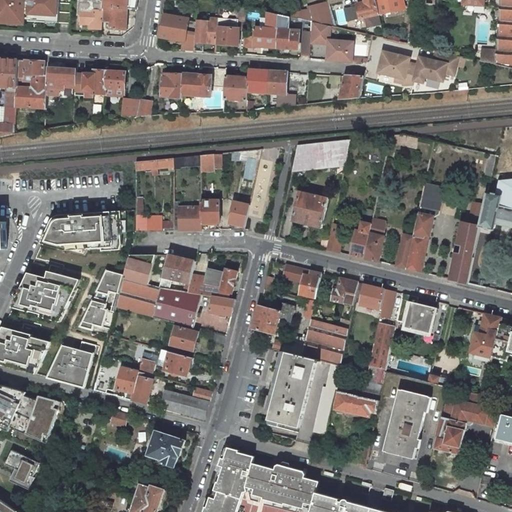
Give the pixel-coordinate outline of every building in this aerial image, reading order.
[(0,0),(0,22),(25,24),(25,19),(30,19),(30,21),(60,23),(70,23),(71,0),(0,0)] [(103,21),(104,0),(80,0),(79,22),(82,22),(82,24),(91,24),(91,28),(102,29),(103,21)] [(104,0),(103,21),(112,21),(111,29),(113,29),(126,30),(127,9),(137,10),(138,0),(104,0)] [(379,14),(375,0),(364,0),(366,3),(357,4),(358,7),(345,9),(348,21),(365,17),(367,27),(381,24),(379,14)] [(375,0),(379,14),(405,9),(403,0),(375,0)] [(511,0),(500,0),(497,50),(496,53),(495,65),(511,68),(511,0)] [(323,24),(328,26),(330,26),(336,28),(329,4),(329,2),(309,6),(313,22),(323,24)] [(247,7),(238,5),(237,23),(246,23),(247,7)] [(252,24),(255,9),(247,7),(246,23),(252,24)] [(276,14),(269,12),(267,28),(256,27),(254,46),(277,48),(279,14),(276,14)] [(300,31),(288,30),(288,16),(279,14),(277,48),(299,49),(300,31)] [(188,19),(166,15),(162,37),(184,41),(185,41),(186,32),(188,19)] [(217,21),(198,20),(197,34),(196,47),(204,47),(204,43),(216,44),(217,27),(217,21)] [(237,23),(217,21),(217,27),(220,27),(219,44),(239,45),(240,29),(245,29),(246,23),(237,23)] [(321,43),(323,24),(313,22),(312,22),(311,32),(311,42),(321,43)] [(329,40),(330,26),(328,26),(323,24),(321,43),(329,44),(329,40)] [(382,31),(358,26),(357,32),(373,36),(383,38),(384,39),(382,31)] [(197,34),(186,32),(185,41),(184,41),(183,50),(196,51),(196,47),(197,34)] [(311,32),(303,32),(302,55),(310,55),(311,42),(311,32)] [(435,35),(427,35),(426,48),(434,50),(435,35)] [(253,37),(245,36),(244,47),(252,48),(253,37)] [(353,62),(354,42),(329,40),(329,44),(327,60),(353,62)] [(496,53),(497,50),(482,49),(481,61),(495,65),(496,53)] [(424,77),(442,81),(444,73),(447,60),(456,62),(457,56),(435,51),(433,61),(419,57),(417,65),(413,81),(423,83),(424,77)] [(378,73),(395,77),(403,79),(402,84),(402,85),(412,85),(413,81),(417,65),(405,63),(407,58),(382,52),(378,73)] [(0,58),(0,86),(7,87),(17,88),(18,78),(19,60),(0,58)] [(46,62),(19,60),(18,78),(19,78),(29,79),(28,81),(31,81),(31,84),(33,84),(33,88),(18,87),(17,88),(16,106),(19,106),(43,108),(46,108),(48,87),(48,81),(45,75),(46,62)] [(453,75),(456,62),(447,60),(444,73),(453,75)] [(62,63),(49,62),(48,81),(48,87),(64,88),(65,84),(76,85),(77,74),(77,70),(61,69),(62,63)] [(86,75),(77,74),(76,85),(76,89),(85,89),(85,96),(94,97),(94,94),(105,95),(105,93),(107,71),(95,70),(95,75),(86,74),(86,75)] [(269,71),(250,70),(249,77),(248,92),(268,93),(269,71)] [(107,71),(105,93),(108,93),(125,95),(126,72),(107,71)] [(289,72),(269,71),(268,93),(279,94),(277,107),(296,105),(297,94),(287,93),(289,72)] [(184,74),(165,73),(165,77),(163,77),(161,96),(171,96),(171,97),(182,98),(182,95),(184,74)] [(212,76),(184,74),(182,95),(211,97),(212,76)] [(341,76),(330,75),(330,83),(332,83),(331,87),(338,88),(339,84),(341,84),(341,76)] [(249,77),(226,76),(225,97),(225,99),(248,101),(248,92),(249,77)] [(364,77),(346,76),(340,101),(361,98),(364,77)] [(17,88),(7,87),(5,107),(0,106),(0,137),(14,135),(16,119),(16,106),(17,88)] [(152,102),(142,100),(142,102),(139,117),(150,116),(152,102)] [(139,117),(142,102),(124,101),(122,116),(139,117)] [(399,133),(390,135),(389,143),(417,149),(419,138),(399,133)] [(350,140),(298,145),(293,171),(301,170),(304,170),(345,166),(350,140)] [(212,154),(201,155),(201,166),(201,172),(214,171),(212,154)] [(496,156),(489,154),(484,177),(491,179),(492,174),(496,156)] [(201,155),(174,158),(174,167),(174,169),(180,169),(181,167),(201,166),(201,155)] [(257,159),(247,157),(243,179),(252,181),(257,159)] [(174,158),(137,162),(137,170),(141,170),(168,167),(174,167),(174,158)] [(511,180),(507,181),(490,183),(489,189),(501,191),(503,194),(511,196),(511,180)] [(442,188),(425,184),(414,237),(407,269),(418,272),(425,240),(428,241),(429,236),(433,217),(434,212),(439,213),(442,196),(440,196),(442,188)] [(501,191),(489,189),(485,206),(481,223),(493,226),(496,222),(497,220),(511,222),(511,196),(503,194),(501,191)] [(329,199),(300,192),(293,221),(322,228),(329,199)] [(372,221),(377,200),(371,199),(367,220),(372,221)] [(206,201),(202,201),(202,207),(202,223),(205,223),(220,223),(220,201),(206,201)] [(247,204),(234,201),(230,223),(245,227),(250,205),(247,204)] [(485,206),(473,204),(469,224),(463,223),(456,254),(451,280),(468,284),(481,223),(485,206)] [(202,207),(180,208),(180,230),(181,230),(202,230),(202,223),(202,207)] [(89,249),(103,248),(103,245),(122,244),(122,234),(123,234),(121,211),(59,216),(54,220),(51,226),(41,246),(55,249),(66,246),(67,250),(77,247),(77,250),(89,249)] [(162,217),(148,216),(148,230),(175,230),(175,222),(172,222),(162,221),(162,217)] [(367,220),(363,219),(360,231),(358,230),(352,256),(365,259),(372,222),(372,221),(367,220)] [(386,225),(372,222),(365,259),(379,262),(385,236),(383,236),(386,225)] [(345,227),(333,224),(329,240),(327,250),(339,253),(345,227)] [(414,237),(404,234),(397,267),(407,269),(414,237)] [(329,240),(323,239),(321,248),(327,250),(329,240)] [(126,276),(126,277),(149,284),(153,271),(155,259),(140,255),(139,255),(131,255),(126,276)] [(196,261),(169,255),(161,288),(169,289),(172,279),(187,283),(185,285),(184,291),(189,292),(190,287),(191,281),(192,275),(196,261)] [(302,283),(304,274),(306,268),(286,264),(286,265),(283,278),(302,283)] [(207,278),(192,275),(191,281),(190,287),(189,292),(203,295),(214,296),(219,297),(228,298),(230,293),(233,293),(238,272),(227,269),(226,273),(209,269),(207,278)] [(29,272),(15,302),(33,307),(32,311),(45,315),(46,312),(65,317),(78,288),(72,286),(74,277),(49,270),(48,277),(47,277),(46,279),(42,278),(43,276),(29,272)] [(126,276),(106,270),(94,297),(108,300),(106,304),(93,300),(81,326),(93,329),(95,325),(111,329),(116,310),(117,307),(119,301),(126,277),(126,276)] [(309,275),(304,274),(302,283),(302,286),(299,296),(316,299),(318,292),(322,277),(309,275)] [(149,284),(126,277),(119,301),(117,307),(143,314),(170,321),(194,327),(195,325),(202,297),(203,295),(189,292),(184,291),(169,289),(161,288),(149,284)] [(265,288),(276,290),(277,285),(272,283),(274,278),(268,277),(265,288)] [(359,283),(341,278),(338,290),(334,290),(332,300),(350,305),(354,305),(355,302),(359,283)] [(365,284),(359,283),(355,302),(362,303),(365,284)] [(386,289),(365,284),(362,303),(361,306),(380,310),(386,289)] [(395,292),(386,289),(380,310),(382,310),(381,315),(389,317),(395,292)] [(419,297),(403,293),(397,320),(406,322),(405,327),(431,333),(437,308),(417,303),(419,297)] [(219,297),(214,296),(213,300),(211,312),(231,316),(235,300),(228,298),(219,297)] [(316,302),(309,301),(305,315),(307,318),(306,318),(312,320),(308,335),(304,334),(303,338),(296,337),(299,324),(291,322),(291,325),(286,343),(284,351),(287,352),(318,361),(332,364),(341,366),(349,329),(341,326),(312,319),(316,303),(316,302)] [(32,311),(33,307),(15,302),(13,306),(32,311)] [(295,306),(283,303),(281,310),(282,311),(279,322),(291,325),(291,322),(295,306)] [(281,310),(260,305),(254,328),(276,334),(279,322),(282,311),(281,310)] [(502,318),(485,314),(480,335),(477,334),(473,352),(489,355),(493,356),(497,338),(500,324),(502,318)] [(350,321),(342,319),(341,326),(349,329),(350,321)] [(381,324),(379,323),(370,365),(383,368),(387,369),(390,355),(394,334),(396,327),(394,327),(381,324)] [(511,326),(500,324),(497,338),(493,356),(508,360),(509,354),(511,354),(511,326)] [(4,326),(0,334),(0,359),(7,361),(6,366),(20,369),(21,364),(41,370),(53,342),(33,337),(34,335),(4,326)] [(199,332),(176,326),(171,344),(194,350),(199,332)] [(226,336),(212,332),(210,341),(224,344),(226,336)] [(286,343),(277,341),(276,341),(274,349),(275,349),(284,351),(286,343)] [(80,350),(64,345),(50,378),(65,382),(66,377),(87,383),(97,345),(83,342),(80,350)] [(193,357),(163,350),(161,357),(155,355),(155,356),(153,362),(155,362),(160,363),(159,365),(170,368),(169,371),(184,375),(185,372),(188,373),(193,357)] [(318,361),(287,352),(286,353),(269,420),(301,428),(318,362),(318,361)] [(147,360),(143,359),(141,366),(140,372),(152,375),(155,362),(153,362),(147,360)] [(20,369),(38,374),(41,370),(21,364),(20,369)] [(113,367),(102,364),(95,390),(106,393),(113,367)] [(324,387),(314,432),(324,434),(326,435),(333,403),(336,391),(336,388),(339,389),(340,382),(341,381),(344,367),(343,367),(341,366),(332,364),(331,367),(327,388),(324,387)] [(135,371),(123,367),(118,389),(128,391),(126,399),(132,400),(140,372),(135,371)] [(152,375),(140,372),(132,400),(147,404),(155,376),(152,375)] [(440,377),(431,375),(429,383),(438,385),(440,377)] [(65,382),(85,387),(87,383),(66,377),(65,382)] [(440,377),(438,385),(448,387),(450,379),(440,377)] [(340,389),(363,397),(365,388),(341,381),(340,382),(339,389),(340,389)] [(368,382),(366,382),(365,388),(363,397),(380,401),(383,386),(380,385),(368,382)] [(4,424),(47,444),(62,402),(39,396),(38,400),(26,396),(27,392),(23,391),(0,384),(0,430),(1,430),(4,424)] [(193,397),(166,390),(161,408),(205,420),(210,402),(213,391),(196,387),(196,390),(193,397)] [(363,397),(340,389),(336,407),(348,410),(348,411),(348,412),(349,413),(350,415),(351,416),(353,416),(354,416),(355,415),(356,414),(357,413),(357,412),(370,415),(371,410),(377,412),(380,401),(363,397)] [(429,397),(399,390),(384,452),(415,459),(429,397)] [(448,397),(443,417),(467,423),(468,421),(495,428),(499,410),(491,408),(493,399),(483,396),(478,395),(468,393),(466,401),(448,397)] [(125,427),(129,415),(115,411),(112,423),(125,427)] [(511,416),(503,415),(497,439),(511,442),(511,416)] [(467,423),(443,417),(435,448),(460,455),(467,423)] [(181,456),(186,441),(157,431),(149,455),(164,460),(163,462),(165,463),(163,469),(172,472),(174,466),(176,467),(179,456),(181,456)] [(371,443),(362,440),(357,461),(366,464),(371,443)] [(240,450),(229,447),(228,447),(224,449),(221,457),(219,465),(220,465),(218,474),(219,476),(220,477),(218,482),(217,481),(214,489),(218,490),(242,498),(244,492),(248,491),(247,486),(253,463),(255,456),(239,451),(240,450)] [(123,448),(117,464),(132,469),(138,453),(123,448)] [(40,463),(13,450),(6,464),(16,469),(10,481),(30,490),(35,478),(34,477),(40,463)] [(304,508),(305,506),(312,509),(313,505),(317,492),(320,481),(305,477),(306,474),(305,471),(290,467),(291,463),(285,461),(283,462),(282,465),(279,464),(276,466),(275,469),(253,463),(247,486),(248,491),(251,492),(253,494),(263,497),(263,498),(285,505),(284,507),(290,508),(292,508),(293,505),(304,508)] [(491,477),(483,475),(481,483),(489,485),(491,477)] [(158,511),(161,502),(161,503),(166,490),(153,486),(152,488),(142,484),(132,511),(158,511)] [(383,499),(392,501),(395,490),(386,488),(383,499)] [(237,511),(242,498),(218,490),(214,489),(213,493),(210,497),(207,506),(205,506),(203,511),(237,511)] [(311,511),(371,511),(373,507),(366,505),(351,501),(350,500),(350,499),(349,499),(348,498),(346,498),(345,499),(344,500),(343,501),(341,500),(341,498),(317,492),(313,505),(312,509),(311,511)] [(95,511),(91,511),(90,511),(110,511),(114,502),(101,498),(96,511),(95,511)] [(0,511),(17,511),(18,511),(0,499),(0,511)]
